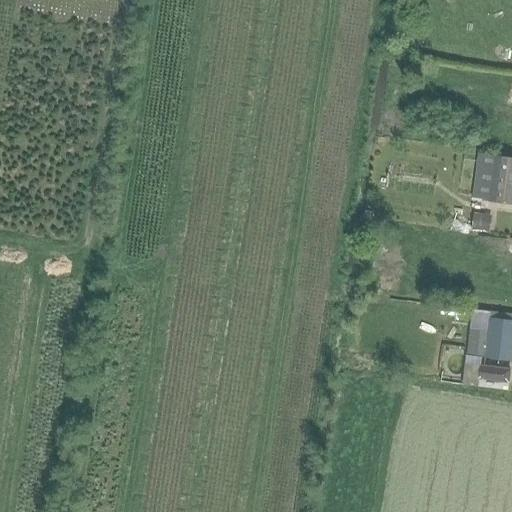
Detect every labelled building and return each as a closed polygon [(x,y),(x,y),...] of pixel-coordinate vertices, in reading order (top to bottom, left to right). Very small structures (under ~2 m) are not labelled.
[(511,204),(511,157),(477,153),(471,199),(511,204)] [(390,161),(385,186),(434,196),(438,170),(390,161)] [(492,216),(473,213),(471,232),(489,234),(492,216)] [(469,329),(466,356),(484,358),(511,360),(511,320),(489,317),(487,331),(469,329)] [(511,369),(480,365),(478,380),(509,384),(511,369)]
